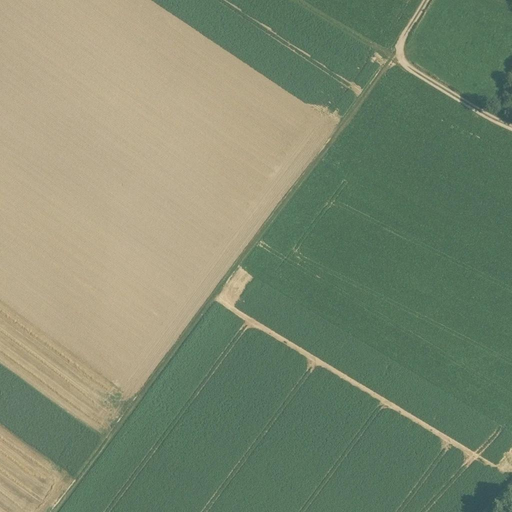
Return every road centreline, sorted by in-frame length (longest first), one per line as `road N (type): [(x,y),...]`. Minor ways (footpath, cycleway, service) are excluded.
road 1 (track): [(51,511),(393,59)]
road 2 (track): [(511,127),(393,59)]
